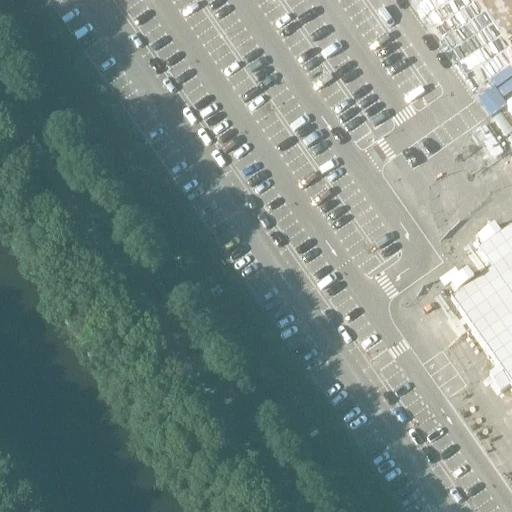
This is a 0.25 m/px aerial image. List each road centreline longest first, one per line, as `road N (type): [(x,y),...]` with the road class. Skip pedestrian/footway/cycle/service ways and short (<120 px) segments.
road 1 (unclassified): [(289,511),(0,100)]
road 2 (unknown): [(511,171),(387,0)]
